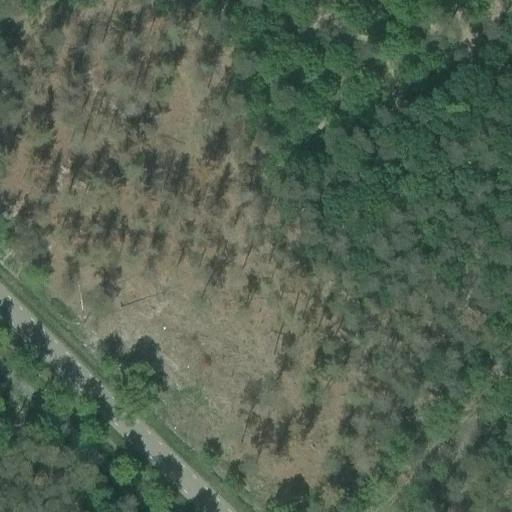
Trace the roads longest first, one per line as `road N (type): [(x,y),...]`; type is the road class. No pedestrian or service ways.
road 1 (track): [(458,432),(277,254),(223,169),(201,64),(168,0)]
road 2 (tertiary): [(213,511),(0,304)]
